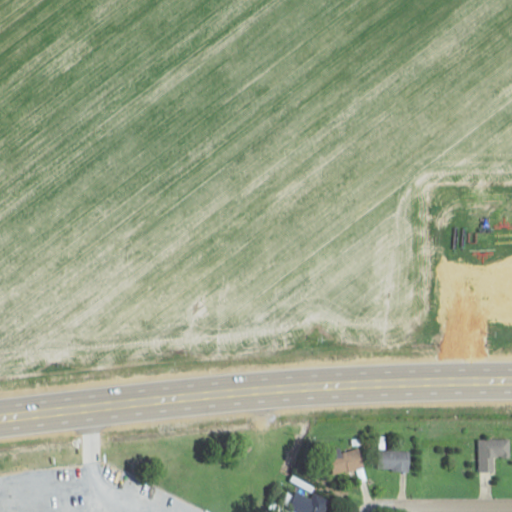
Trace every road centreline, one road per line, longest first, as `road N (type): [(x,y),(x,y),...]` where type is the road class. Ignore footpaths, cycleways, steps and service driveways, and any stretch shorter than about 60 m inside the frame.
road 1 (primary): [(0,407),(212,390),(511,384)]
road 2 (residential): [(511,505),(360,511)]
